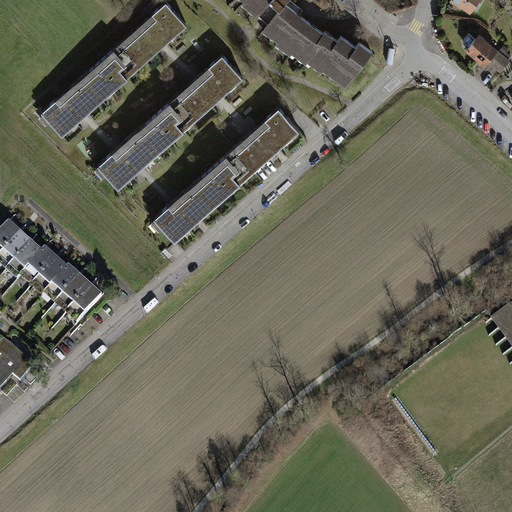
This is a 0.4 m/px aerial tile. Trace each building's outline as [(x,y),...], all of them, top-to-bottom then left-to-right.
[(228,0),(249,17),(255,10),(270,22),(260,34),(302,68),(344,87),(371,53),(354,39),(344,51),(319,30),(287,3),(289,0),(228,0)] [(453,0),(469,11),(475,0),(453,0)] [(184,24),(164,1),(150,13),(154,18),(116,52),(112,47),(85,70),(89,75),(57,103),(53,98),(39,111),(60,134),(184,24)] [(497,54),(476,37),(464,52),(484,69),(489,63),(494,57),(497,54)] [(502,74),(511,63),(498,52),(497,54),(494,57),(489,63),(502,74)] [(241,77),(220,53),(206,66),(211,70),(172,104),(168,99),(142,123),(146,127),(114,156),(109,151),(95,163),(116,187),(241,77)] [(297,129),(276,106),(263,118),(267,123),(228,158),(224,153),(198,176),(202,181),(171,209),(166,204),(152,217),(172,240),(297,129)] [(4,225),(0,229),(0,251),(15,234),(4,225)] [(15,234),(0,251),(0,260),(7,266),(26,244),(15,234)] [(26,244),(7,266),(18,276),(21,273),(38,254),(26,244)] [(21,273),(32,283),(52,261),(41,251),(38,254),(21,273)] [(43,292),(45,291),(63,270),(52,261),(32,283),(43,292)] [(45,291),(55,301),(75,279),(64,269),(63,270),(45,291)] [(55,301),(66,310),(86,288),(75,279),(55,301)] [(66,310),(77,320),(97,298),(86,288),(66,310)] [(511,301),(491,317),(511,345),(511,301)] [(1,338),(0,338),(0,385),(10,374),(18,380),(32,365),(1,338)]
